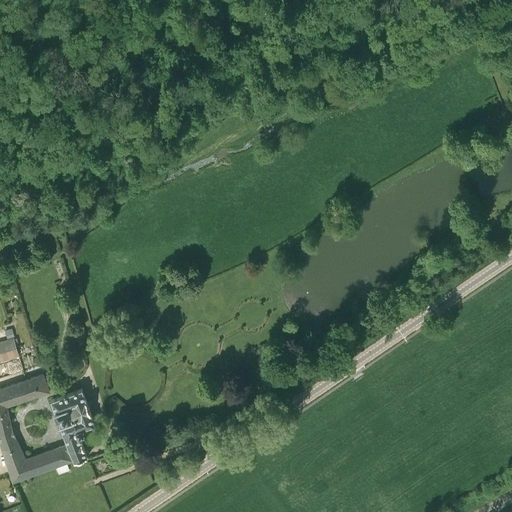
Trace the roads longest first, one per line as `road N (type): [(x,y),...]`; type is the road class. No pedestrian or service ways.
road 1 (tertiary): [(138,511),(511,257)]
road 2 (track): [(443,0),(159,142)]
